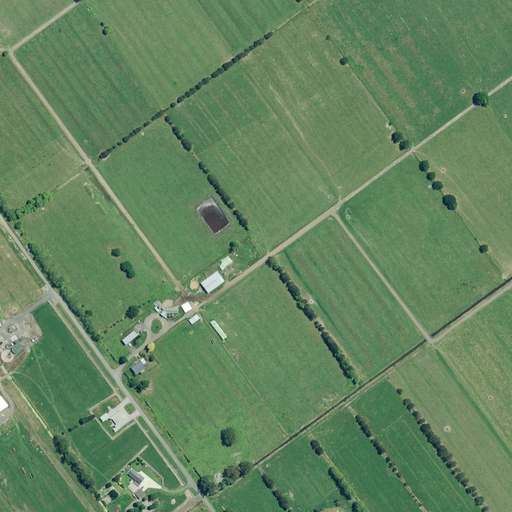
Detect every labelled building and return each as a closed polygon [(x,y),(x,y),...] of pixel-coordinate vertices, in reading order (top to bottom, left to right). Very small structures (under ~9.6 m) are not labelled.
[(208,294),(225,281),(217,271),(200,283),(208,294)] [(191,309),(187,302),(181,306),(185,312),(191,309)] [(178,313),(178,307),(161,308),(164,311),(160,314),(163,317),(167,314),(178,313)] [(200,319),(197,314),(188,320),(191,324),(200,319)] [(137,335),(133,331),(121,340),(125,345),(137,335)] [(18,339),(15,335),(10,338),(15,345),(10,349),(15,355),(24,348),(17,339),(18,339)] [(146,362),(143,358),(139,360),(139,361),(130,368),(135,375),(140,372),(141,373),(144,371),(143,369),(145,368),(143,364),(146,362)] [(0,411),(9,406),(1,395),(0,396),(0,411)] [(124,416),(122,412),(112,419),(117,426),(128,418),(125,415),(124,416)] [(109,417),(105,413),(99,418),(102,422),(109,417)] [(144,478),(131,469),(128,474),(134,479),(140,483),(144,478)] [(145,494),(140,488),(134,493),(139,499),(145,494)]
